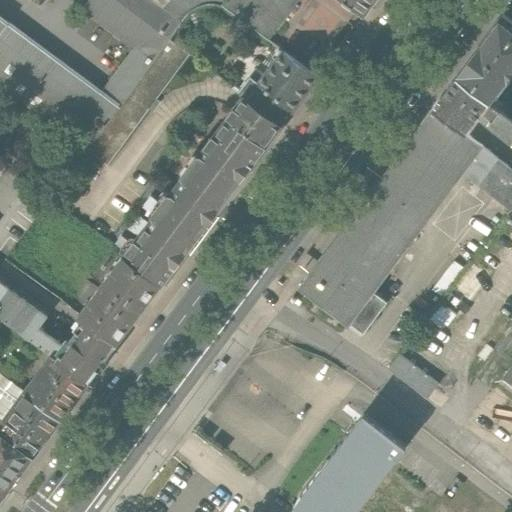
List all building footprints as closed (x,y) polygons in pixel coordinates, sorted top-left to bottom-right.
[(88,0),(82,10),(134,48),(153,62),(169,40),(182,23),(150,0),(88,0)] [(150,0),(182,23),(188,14),(194,11),(202,6),(210,5),(216,5),(221,7),(226,0),(150,0)] [(226,0),(221,7),(269,42),(299,0),(226,0)] [(334,0),(362,20),(376,0),(334,0)] [(0,16),(0,86),(87,151),(120,106),(102,93),(9,23),(0,16)] [(511,23),(503,17),(455,80),(492,107),(511,80),(511,23)] [(189,55),(169,40),(153,62),(120,106),(87,151),(107,166),(189,55)] [(134,48),(102,93),(120,106),(153,62),(134,48)] [(284,49),(248,97),(283,124),(320,75),(284,49)] [(481,122),(492,107),(455,80),(432,111),(469,138),(481,122)] [(248,97),(126,258),(161,284),(283,124),(248,97)] [(511,122),(492,107),(481,122),(511,145),(511,122)] [(511,169),(469,138),(432,111),(299,290),(347,326),(350,322),(372,293),(462,173),(511,209),(511,169)] [(79,319),(83,321),(115,345),(161,284),(126,258),(79,319)] [(0,319),(51,358),(57,363),(60,359),(62,357),(58,354),(63,348),(37,328),(46,316),(0,281),(0,319)] [(385,302),(372,293),(350,322),(363,332),(385,302)] [(62,357),(60,359),(88,381),(115,345),(83,321),(63,348),(58,354),(62,357)] [(440,386),(401,356),(390,371),(429,400),(440,386)] [(51,358),(26,391),(61,417),(88,381),(60,359),(57,363),(51,358)] [(511,369),(503,381),(511,387),(511,369)] [(0,425),(26,391),(0,371),(0,425)] [(26,391),(0,425),(0,430),(32,455),(61,417),(26,391)] [(365,414),(293,508),(298,511),(357,511),(407,446),(365,414)] [(0,430),(0,474),(11,483),(32,455),(0,430)] [(0,497),(11,483),(0,474),(0,497)]
